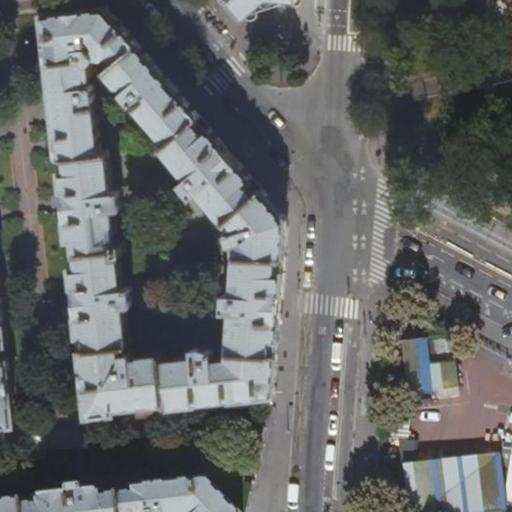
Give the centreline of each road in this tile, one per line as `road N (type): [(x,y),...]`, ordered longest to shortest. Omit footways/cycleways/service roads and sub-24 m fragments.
road 1 (primary): [(337,199),(314,511)]
road 2 (residential): [(337,199),(166,0)]
road 3 (residential): [(344,0),(337,199)]
road 4 (trunk): [(511,279),(337,199)]
